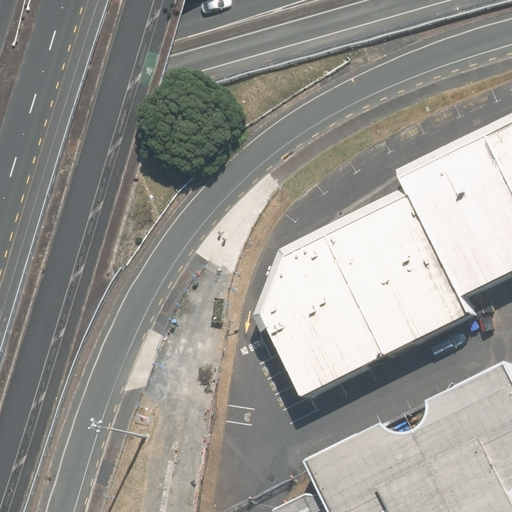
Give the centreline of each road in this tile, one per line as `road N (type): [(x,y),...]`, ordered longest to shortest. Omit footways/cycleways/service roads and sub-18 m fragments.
road 1 (primary): [(511,35),(332,103),(227,183),(174,247),(126,334),(65,511)]
road 2 (primary): [(141,0),(0,450)]
road 3 (secondary): [(405,0),(0,114)]
road 4 (secondary): [(0,73),(254,0)]
road 5 (primary): [(65,0),(0,218)]
